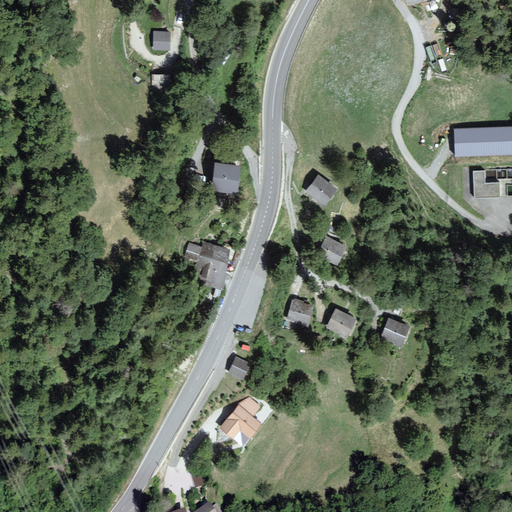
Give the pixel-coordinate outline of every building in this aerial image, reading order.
[(437,0),(405,0),(408,9),(437,0)] [(169,50),(169,34),(155,34),(154,50),(169,50)] [(170,94),(170,77),(152,77),(152,94),(170,94)] [(458,154),(511,151),(511,125),(456,128),(458,154)] [(238,163),(215,161),(213,181),(236,184),(238,163)] [(483,171),(473,171),(474,200),(500,200),(500,183),(484,183),(483,171)] [(337,187),(319,175),(308,192),(326,204),(337,187)] [(346,247),(327,238),(318,257),(337,266),(346,247)] [(229,249),(202,244),(193,290),(220,295),(229,249)] [(313,307),(292,301),(287,320),(308,325),(313,307)] [(355,319),(336,311),(328,329),(347,337),(355,319)] [(410,326),(389,318),(381,338),(402,346),(410,326)] [(250,363),(235,356),(227,373),(242,379),(250,363)] [(260,405),(249,398),(237,404),(221,428),(235,437),(240,429),(250,435),(259,422),(252,417),(260,405)]
